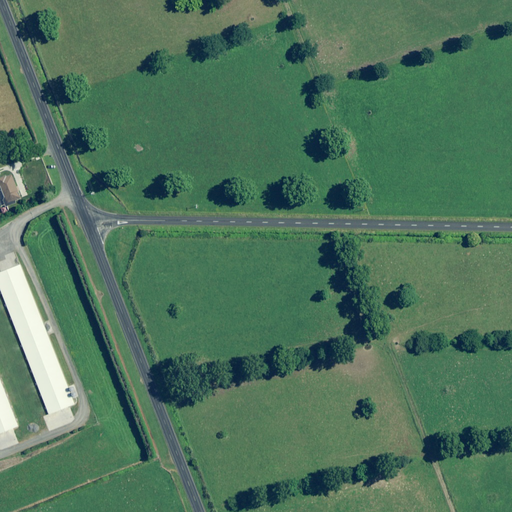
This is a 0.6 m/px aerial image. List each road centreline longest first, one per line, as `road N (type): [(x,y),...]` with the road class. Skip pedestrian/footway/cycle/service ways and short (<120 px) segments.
road 1 (unclassified): [(84,218),(511,227)]
road 2 (tertiary): [(84,218),(197,511)]
road 3 (tertiary): [(0,0),(84,218)]
